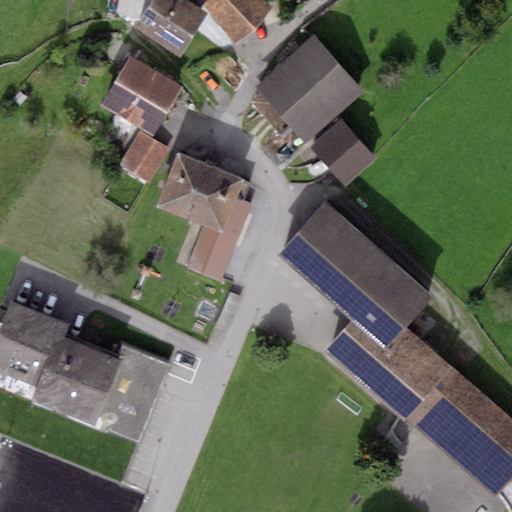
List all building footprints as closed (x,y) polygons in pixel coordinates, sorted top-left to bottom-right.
[(198,11),(177,0),(139,0),(120,37),(171,63),(198,11)] [(259,0),(194,0),(191,3),(235,46),(270,10),(259,0)] [(308,38),(249,91),(298,145),(329,116),(356,92),(308,38)] [(176,88),(122,59),(95,108),(148,137),(176,88)] [(330,129),(306,151),(342,188),(371,160),(335,124),(330,129)] [(165,150),(134,135),(117,169),(148,184),(165,150)] [(244,171),(177,146),(156,200),(205,218),(223,225),(235,196),(244,171)] [(223,225),(205,218),(187,265),(222,278),(251,202),(235,196),(223,225)] [(424,296),(315,206),(271,260),(341,317),(312,352),(493,501),(500,492),(511,477),(511,417),(400,325),(424,296)] [(61,324),(0,300),(0,376),(23,385),(17,402),(140,449),(158,401),(172,366),(119,346),(113,361),(55,340),(61,324)]
